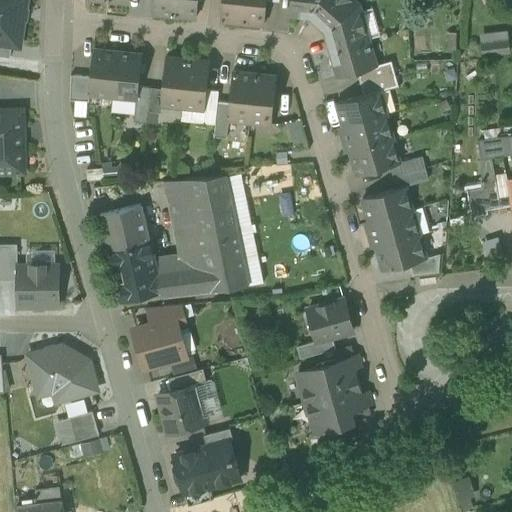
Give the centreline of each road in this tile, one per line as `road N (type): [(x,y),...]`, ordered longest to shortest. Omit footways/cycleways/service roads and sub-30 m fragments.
road 1 (residential): [(409,419),(289,47),(55,22)]
road 2 (residential): [(55,22),(52,137),(104,323)]
road 3 (residential): [(104,323),(157,511)]
road 4 (residential): [(302,511),(409,419)]
road 5 (residential): [(409,419),(511,334)]
